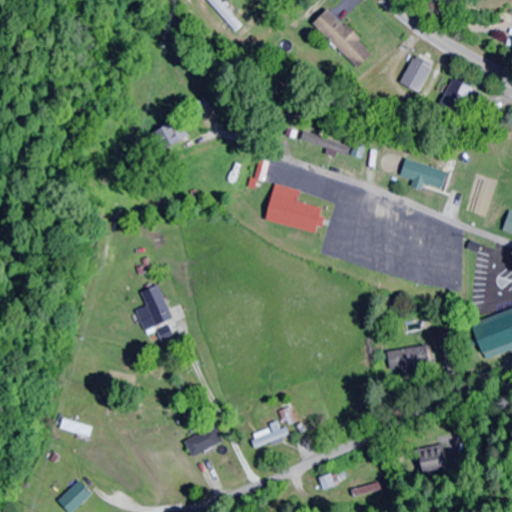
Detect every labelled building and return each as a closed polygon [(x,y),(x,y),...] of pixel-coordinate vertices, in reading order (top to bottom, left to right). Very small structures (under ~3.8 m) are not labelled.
[(373,54),(328,9),(312,25),(357,69),(373,54)] [(435,67),(417,56),(400,83),(418,95),(435,67)] [(461,108),(474,88),(457,77),(444,98),(461,108)] [(188,136),(177,120),(158,133),(169,149),(188,136)] [(301,142),(349,155),(352,147),(304,134),(301,142)] [(442,193),(448,173),(406,160),(400,180),(442,193)] [(300,191),(275,185),(266,222),(319,235),(325,210),(298,203),(300,191)] [(511,212),(509,212),(503,233),(511,235),(511,212)] [(441,274),(411,265),(406,280),(437,290),(441,274)] [(136,312),(144,332),(173,320),(158,286),(141,293),(147,307),(136,312)] [(511,311),(472,324),(481,355),(511,345),(511,311)] [(390,350),(390,373),(433,373),(433,349),(390,350)] [(92,428),(62,421),(60,431),(90,438),(92,428)] [(290,436),(284,425),(252,439),(257,450),(290,436)] [(186,442),(192,457),(223,444),(217,428),(186,442)] [(445,445),(417,451),(423,478),(451,472),(445,445)] [(321,479),(324,491),(337,487),(334,475),(321,479)] [(386,482),(364,488),(363,482),(352,485),(356,499),(388,490),(386,482)]
